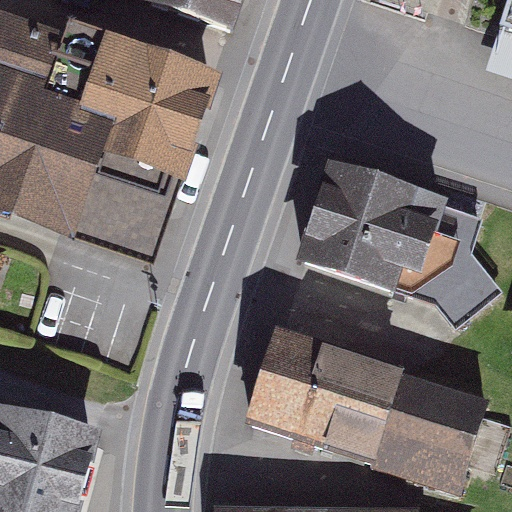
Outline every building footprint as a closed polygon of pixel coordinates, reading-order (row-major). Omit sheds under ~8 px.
[(241,0),(122,0),(118,15),(224,50),(241,0)] [(511,0),(377,0),(368,27),(511,75),(511,0)] [(204,101),(0,35),(0,246),(45,261),(53,236),(151,268),(204,101)] [(488,238),(324,194),(286,333),(450,377),(488,238)] [(468,407),(260,355),(237,446),(445,498),(468,407)] [(64,511),(78,454),(0,435),(0,511),(64,511)]
